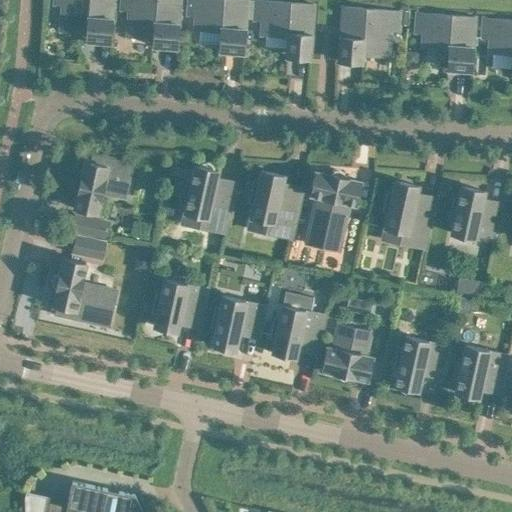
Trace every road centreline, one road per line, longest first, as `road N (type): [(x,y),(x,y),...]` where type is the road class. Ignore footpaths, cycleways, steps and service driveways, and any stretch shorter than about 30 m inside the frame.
road 1 (residential): [(0,301),(48,101),(511,138)]
road 2 (residential): [(511,476),(198,408)]
road 3 (residential): [(198,408),(0,361)]
